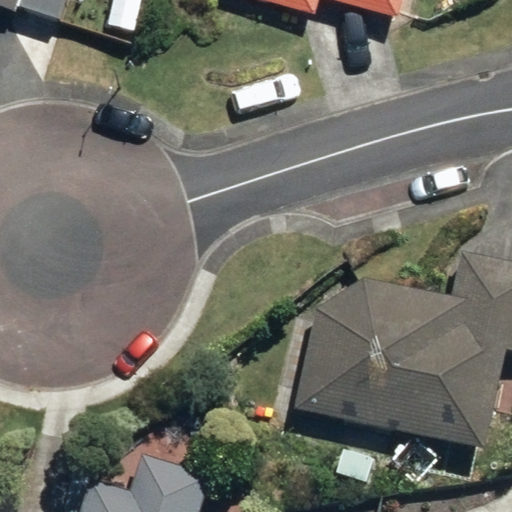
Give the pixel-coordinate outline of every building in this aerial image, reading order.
[(0,0),(0,17),(10,21),(16,0),(0,0)] [(155,0),(115,0),(109,31),(147,39),(155,0)] [(312,10),(388,32),(397,0),(211,0),(307,27),(312,10)] [(292,421),(477,462),(497,367),(511,369),(511,277),(452,265),(441,312),(357,293),(314,321),(292,421)] [(193,511),(199,493),(134,471),(123,508),(84,496),(78,511),(193,511)]
